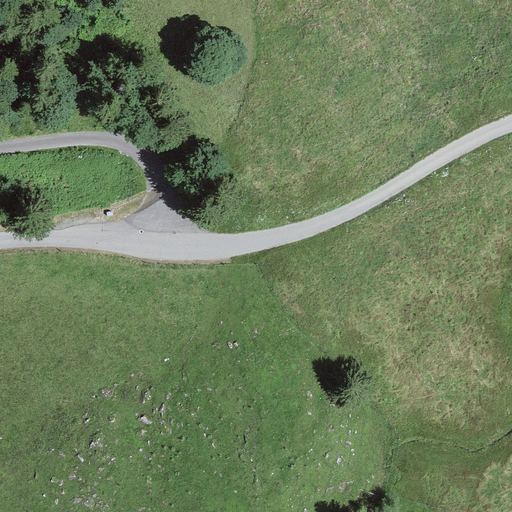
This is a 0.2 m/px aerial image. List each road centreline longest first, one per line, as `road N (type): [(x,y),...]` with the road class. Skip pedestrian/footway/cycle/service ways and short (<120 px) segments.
road 1 (unclassified): [(0,239),(230,241),(274,234),(361,202),(511,121)]
road 2 (track): [(0,147),(86,136),(120,141),(153,168),(163,237)]
